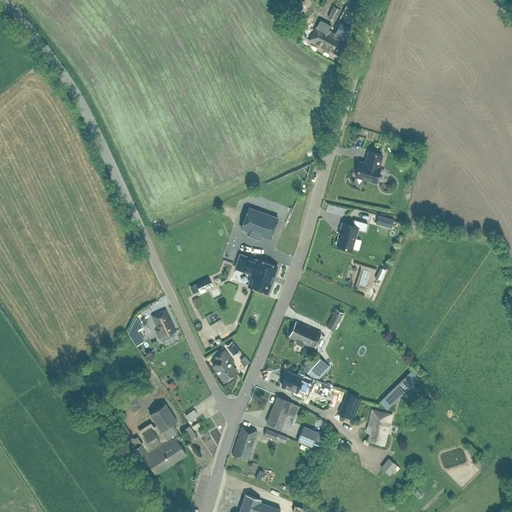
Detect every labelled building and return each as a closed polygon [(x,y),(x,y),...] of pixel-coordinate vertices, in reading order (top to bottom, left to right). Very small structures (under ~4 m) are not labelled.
[(334,6),(328,17),(335,21),(341,10),(334,6)] [(317,24),(308,39),(338,55),(346,40),(317,24)] [(355,175),(376,181),(380,166),(378,166),(382,154),(368,150),(365,158),(366,158),(365,162),(359,160),(355,175)] [(248,207),(240,228),(270,238),(277,217),(248,207)] [(375,223),(391,228),(393,219),(377,215),(375,223)] [(352,226),(342,223),(339,236),(340,236),(337,245),(352,249),(357,229),(365,231),(368,224),(354,220),(352,226)] [(240,254),(235,268),(251,274),(247,285),(267,292),(277,266),(257,258),(256,260),(240,254)] [(208,277),(195,282),(199,290),(212,284),(208,277)] [(202,291),(197,293),(200,302),(206,300),(202,291)] [(336,307),(326,326),(334,330),(343,312),(341,311),(342,310),(336,307)] [(152,315),(155,320),(159,329),(156,330),(160,338),(175,331),(164,309),(152,315)] [(303,342),(314,347),(321,332),(296,321),(289,336),(295,339),(294,342),(301,346),(303,342)] [(239,350),(232,340),(226,345),(233,355),(239,350)] [(217,370),(224,380),(236,372),(231,365),(234,363),(232,359),(224,349),(215,356),(218,361),(213,365),(217,370)] [(324,360),(316,353),(302,368),(310,375),(310,374),(312,375),(315,376),(318,379),(328,368),(322,363),(324,360)] [(420,377),(412,368),(378,401),(386,409),(420,377)] [(302,394),(306,386),(316,390),(320,380),(297,371),(296,374),(287,371),(281,385),(302,394)] [(124,402),(136,395),(131,386),(118,394),(124,402)] [(346,391),(337,413),(342,415),(351,419),(356,405),(360,397),(353,394),(346,391)] [(111,412),(124,402),(118,394),(105,404),(111,412)] [(291,403),(276,397),(266,421),(281,427),(284,421),(291,424),(294,417),(287,413),(291,403)] [(194,414),(203,409),(199,403),(190,409),(194,414)] [(149,404),(136,414),(143,423),(157,414),(149,404)] [(383,444),(391,414),(372,409),(366,431),(369,433),(367,440),(383,444)] [(157,414),(144,423),(150,433),(163,424),(157,414)] [(188,422),(195,434),(200,431),(193,419),(188,422)] [(232,454),(247,459),(257,430),(241,425),(238,435),(239,435),(239,438),(237,437),(232,454)] [(326,434),(303,425),(297,440),(310,446),(312,441),(321,445),(326,434)] [(263,435),(284,443),(287,435),(266,428),(263,435)] [(170,433),(154,442),(162,455),(178,445),(170,433)] [(469,443),(474,449),(479,446),(474,439),(469,443)] [(178,445),(162,455),(169,465),(184,456),(178,445)] [(383,463),(393,470),(400,459),(391,452),(383,463)] [(255,477),(259,480),(264,471),(259,469),(255,477)] [(177,472),(173,486),(188,490),(192,476),(177,472)] [(174,486),(169,498),(184,503),(188,490),(174,486)] [(260,499),(245,494),(238,511),(249,511),(250,510),(255,511),(279,511),(280,509),(259,502),(260,499)]
